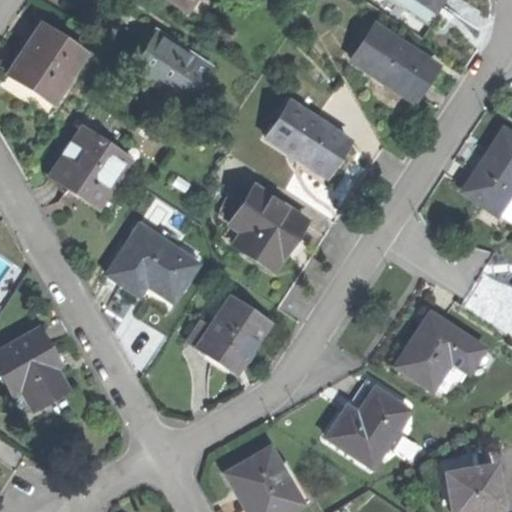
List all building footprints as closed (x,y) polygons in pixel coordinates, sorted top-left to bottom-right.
[(171,0),(187,10),(193,0),(171,0)] [(9,73),(52,101),(84,51),(41,23),(24,49),(9,73)] [(350,61),(412,99),(422,83),(434,65),(372,26),(350,61)] [(123,65),(188,106),(193,98),(190,96),(209,66),(151,29),(145,38),(139,47),(136,44),(123,65)] [(299,153),(327,171),(336,157),(348,139),(287,100),(264,136),(296,157),(299,153)] [(74,191),(99,207),(130,158),(85,129),(73,148),(70,145),(50,175),(74,191)] [(480,163),(462,191),(495,212),(511,185),(511,136),(501,130),(480,163)] [(234,244),(274,269),(292,240),(306,218),(255,186),(231,224),(242,231),(234,244)] [(137,223),(106,272),(121,281),(139,293),(146,282),(173,299),(197,261),(137,223)] [(188,341),(235,372),(251,347),(267,323),(230,298),(209,329),(200,323),(188,341)] [(405,345),(391,368),(427,391),(429,387),(439,393),(446,381),(451,384),(459,371),(464,373),(478,350),(423,316),(405,345)] [(40,329),(0,351),(0,370),(13,394),(22,388),(34,409),(68,390),(56,368),(60,366),(52,351),(40,329)] [(324,438),(368,468),(405,413),(370,389),(358,406),(349,400),(338,417),(324,438)] [(264,451),(220,477),(230,493),(234,491),(242,505),(238,507),(240,511),(291,511),(298,509),(264,451)] [(472,454),(465,455),(467,471),(475,470),(472,454)] [(434,477),(442,475),(467,471),(465,455),(431,460),(434,477)] [(446,496),(448,511),(470,511),(471,511),(497,508),(490,467),(475,470),(467,471),(442,475),(446,496)] [(437,498),(446,496),(442,475),(434,477),(437,498)] [(234,501),(238,507),(242,505),(234,491),(230,493),(234,501)]
